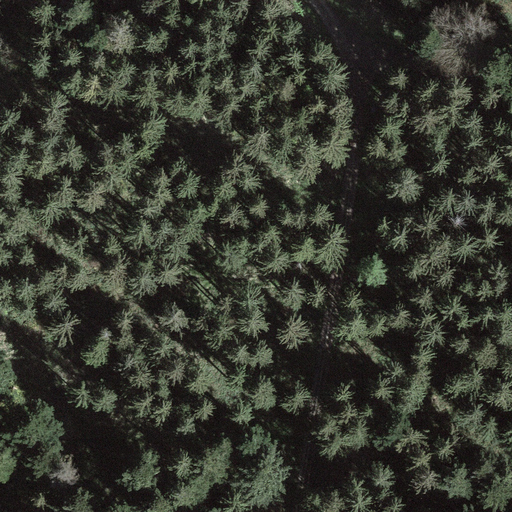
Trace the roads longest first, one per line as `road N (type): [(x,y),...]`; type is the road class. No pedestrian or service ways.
road 1 (track): [(297,511),(358,130),(353,51),(319,0)]
road 2 (track): [(353,51),(511,94)]
